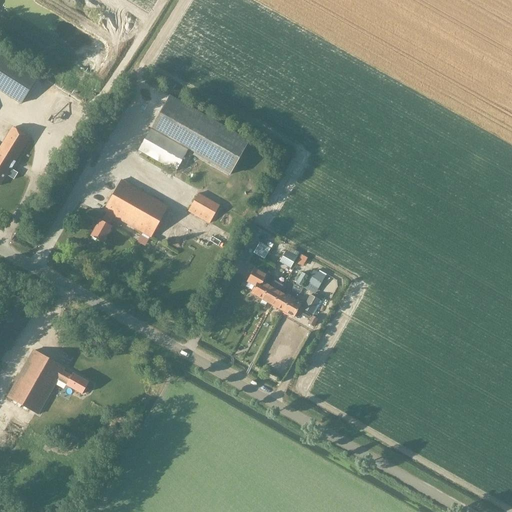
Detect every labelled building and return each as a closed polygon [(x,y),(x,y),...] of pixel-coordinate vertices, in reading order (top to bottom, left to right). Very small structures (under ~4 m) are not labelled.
[(0,91),(20,104),(37,78),(0,54),(0,91)] [(169,96),(137,150),(175,172),(187,150),(193,153),(192,156),(227,176),(247,141),(169,96)] [(15,162),(15,161),(29,138),(12,127),(0,146),(0,184),(6,175),(13,179),(17,173),(11,169),(15,162)] [(91,164),(97,154),(92,151),(86,161),(91,164)] [(47,176),(53,166),(49,163),(43,173),(47,176)] [(150,237),(167,206),(121,180),(104,211),(106,212),(101,221),(99,220),(90,236),(102,242),(111,227),(116,218),(150,237)] [(208,224),(219,205),(197,193),(187,211),(208,224)] [(264,258),(270,248),(259,242),(253,252),(264,258)] [(286,251),(279,262),(290,268),(297,257),(286,251)] [(250,293),(261,299),(269,286),(272,280),(268,278),(264,283),(262,282),(266,275),(254,268),(246,281),(254,286),(250,293)] [(301,272),(295,283),(301,286),(307,276),(301,272)] [(261,299),(272,305),(279,292),(280,292),(284,285),(273,279),(272,280),(269,286),(261,299)] [(283,311),(293,292),(289,290),(285,295),(280,292),(279,292),(272,305),(283,311)] [(5,292),(0,300),(0,343),(10,349),(33,308),(5,292)] [(293,292),(283,311),(293,317),(301,304),(295,301),(298,294),(293,292)] [(310,294),(302,308),(312,314),(320,300),(310,294)] [(312,316),(308,322),(314,325),(317,319),(312,316)] [(81,394),(88,382),(72,373),(71,375),(62,370),(64,368),(33,350),(7,397),(37,414),(58,378),(66,383),(66,385),(81,394)]
